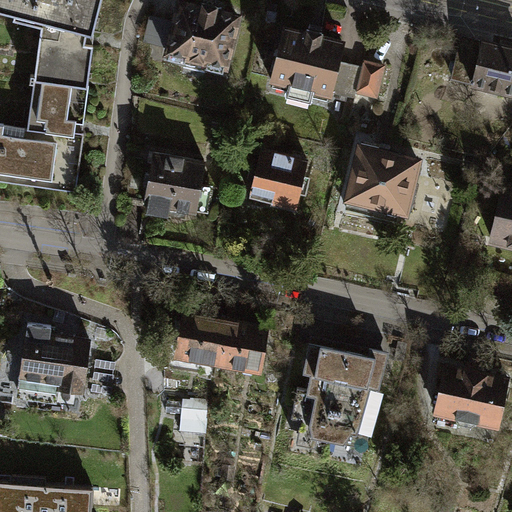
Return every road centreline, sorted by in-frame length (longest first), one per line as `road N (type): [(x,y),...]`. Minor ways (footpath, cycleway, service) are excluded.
road 1 (residential): [(103,247),(511,329)]
road 2 (residential): [(103,247),(142,0)]
